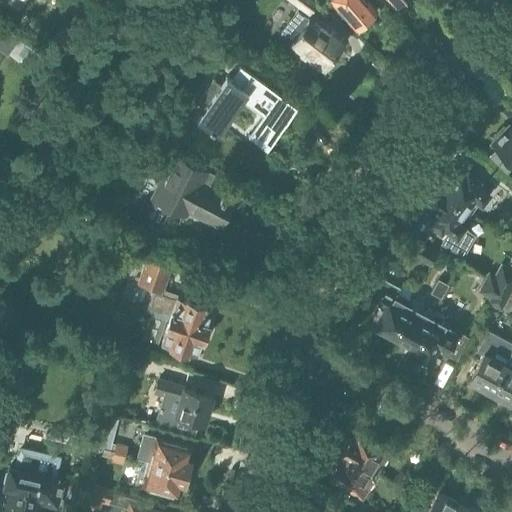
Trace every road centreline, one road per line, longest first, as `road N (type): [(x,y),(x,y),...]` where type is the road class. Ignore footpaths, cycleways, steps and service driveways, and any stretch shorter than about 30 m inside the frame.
road 1 (residential): [(302,342),(349,211),(383,154),(511,15)]
road 2 (residential): [(511,465),(302,342)]
road 3 (residential): [(249,511),(302,342)]
